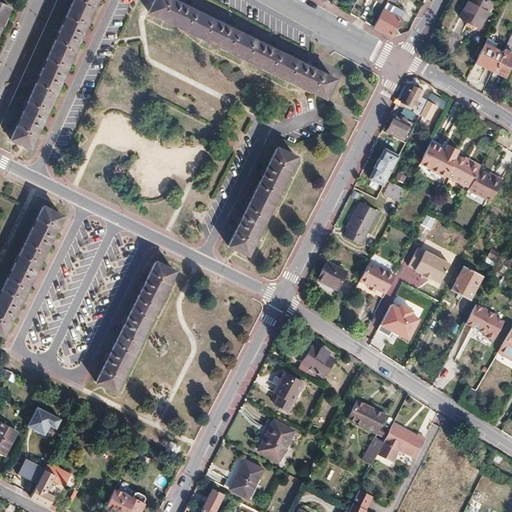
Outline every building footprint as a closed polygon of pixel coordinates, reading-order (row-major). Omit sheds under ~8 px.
[(95,0),(72,0),(11,136),(29,146),(95,0)] [(333,78),(177,0),(153,0),(149,9),(324,97),(333,78)] [(469,0),(461,17),(481,27),(492,4),(485,0),(469,0)] [(386,2),(382,9),(391,15),(395,7),(386,2)] [(391,15),(382,9),(373,26),(372,27),(390,37),(404,12),(395,7),(391,15)] [(503,52),(490,46),(484,43),(475,63),(494,71),(503,52)] [(505,77),(511,61),(511,53),(504,50),(503,52),(494,71),(505,77)] [(392,101),(395,103),(418,114),(426,99),(419,96),(422,90),(410,84),(403,98),(396,95),(392,101)] [(407,123),(393,115),(386,129),(400,137),(407,123)] [(444,146),(441,144),(431,139),(419,162),(445,175),(446,171),(456,153),(457,150),(459,147),(447,141),(444,146)] [(295,155),(277,146),(228,248),(246,257),(295,155)] [(456,153),(469,160),(470,157),(457,150),(456,153)] [(480,162),(470,157),(469,160),(456,153),(446,171),(469,183),(468,185),(473,188),(482,170),(477,168),(479,164),(480,162)] [(378,182),(385,167),(371,160),(364,174),(378,182)] [(493,176),(495,172),(484,167),(482,170),(493,176)] [(502,176),(495,172),(493,176),(482,170),(473,188),(491,197),(502,176)] [(400,201),(406,188),(391,180),(385,193),(400,201)] [(357,242),(374,209),(356,200),(345,222),(347,223),(341,234),(357,242)] [(61,216),(42,207),(0,291),(0,334),(2,336),(61,216)] [(451,264),(426,251),(415,271),(441,284),(451,264)] [(174,271),(154,261),(96,381),(115,391),(174,271)] [(336,289),(345,272),(326,262),(317,280),(336,289)] [(390,282),(394,275),(369,262),(365,269),(390,282)] [(470,298),(482,275),(464,265),(452,289),(470,298)] [(380,301),(390,282),(365,269),(355,288),(380,301)] [(504,288),(510,278),(506,275),(500,286),(504,288)] [(398,308),(392,304),(381,325),(409,340),(420,320),(412,316),(415,311),(400,304),(398,308)] [(494,339),(505,321),(477,305),(466,324),(494,339)] [(511,325),(511,324),(498,348),(511,356),(511,325)] [(330,371),(339,351),(317,340),(307,359),(330,371)] [(302,382),(283,373),(274,391),(278,393),(273,402),(288,410),(302,382)] [(378,430),(387,411),(358,397),(349,415),(378,430)] [(60,420),(35,407),(25,427),(44,437),(49,427),(54,430),(60,420)] [(402,424),(394,420),(390,426),(386,435),(384,438),(378,451),(394,459),(400,446),(416,454),(426,434),(418,430),(417,432),(406,426),(405,428),(401,426),(402,424)] [(293,432),(274,422),(259,450),(278,460),(293,432)] [(0,453),(3,455),(16,432),(0,423),(0,453)] [(375,434),(364,456),(373,461),(378,451),(384,438),(375,434)] [(171,440),(162,436),(157,445),(166,449),(171,440)] [(263,468),(243,459),(232,480),(234,481),(229,489),(247,498),(263,468)] [(47,462),(38,479),(30,494),(29,496),(47,506),(52,495),(46,491),(51,480),(63,486),(69,474),(47,462)] [(212,511),(222,493),(210,487),(199,510),(200,511),(212,511)] [(104,508),(110,511),(140,511),(139,511),(142,505),(113,490),(104,508)] [(370,497),(358,490),(350,505),(346,511),(363,511),(364,510),(370,497)]
